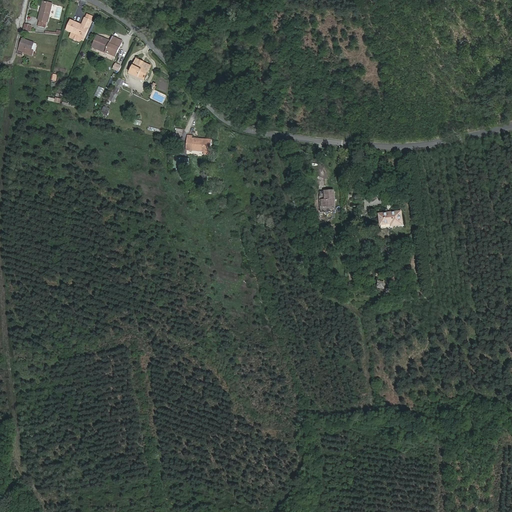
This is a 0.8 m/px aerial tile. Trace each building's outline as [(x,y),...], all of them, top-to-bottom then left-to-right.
[(47,28),(52,4),(43,2),(39,20),(42,21),(41,27),(47,28)] [(89,20),(88,19),(85,27),(75,22),(70,31),(75,34),(72,39),(81,43),(83,43),(84,41),(85,42),(95,23),(94,22),(89,20)] [(94,46),(117,58),(124,44),(113,37),(109,42),(100,36),(94,46)] [(36,51),(35,51),(36,44),(22,40),(19,55),(34,58),(36,51)] [(143,79),(149,65),(135,58),(129,73),(143,79)] [(125,81),(118,77),(107,99),(114,103),(125,81)] [(105,106),(101,115),(106,117),(110,109),(105,106)] [(192,138),(192,134),(186,133),(186,148),(204,148),(203,151),(210,151),(211,136),(204,136),(204,139),(192,138)] [(185,155),(176,154),(175,167),(184,167),(185,155)] [(335,206),(335,190),(326,191),(326,200),(323,200),(323,207),(335,206)] [(400,214),(377,217),(379,231),(403,228),(400,214)]
